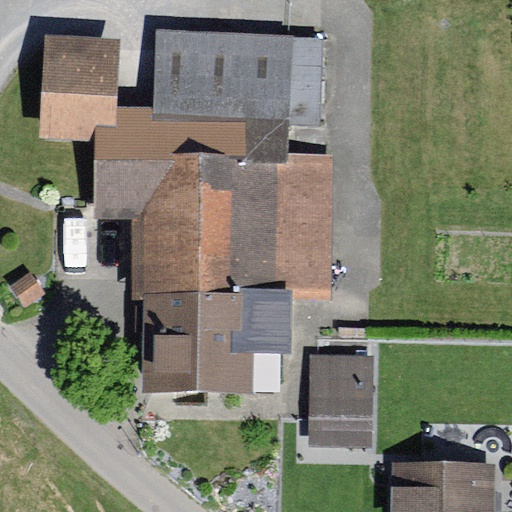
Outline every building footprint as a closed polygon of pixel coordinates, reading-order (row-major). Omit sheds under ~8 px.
[(288,48),(163,45),(161,122),(286,125),(288,48)] [(111,49),(54,46),(50,134),(107,137),(107,121),(111,49)] [(107,121),(107,137),(106,209),(160,210),(156,391),(242,393),(243,353),(282,354),(286,125),(161,122),(107,121)] [(368,442),(368,366),(317,366),(317,441),(368,442)] [(490,511),(491,472),(400,470),(399,511),(490,511)]
